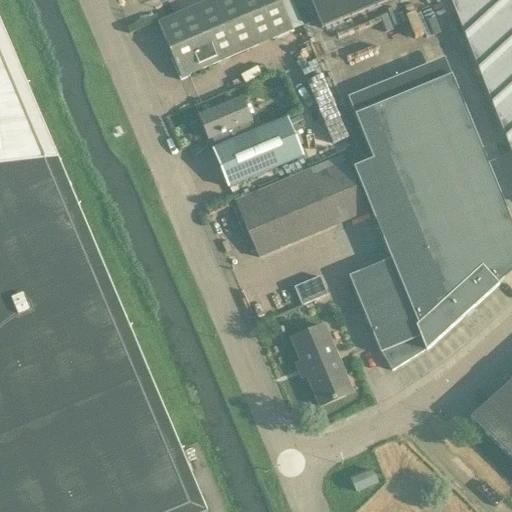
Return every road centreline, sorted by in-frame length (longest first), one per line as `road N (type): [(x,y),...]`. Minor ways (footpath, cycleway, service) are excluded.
road 1 (unclassified): [(287,469),(96,0)]
road 2 (unclassified): [(287,469),(389,423),(511,326)]
